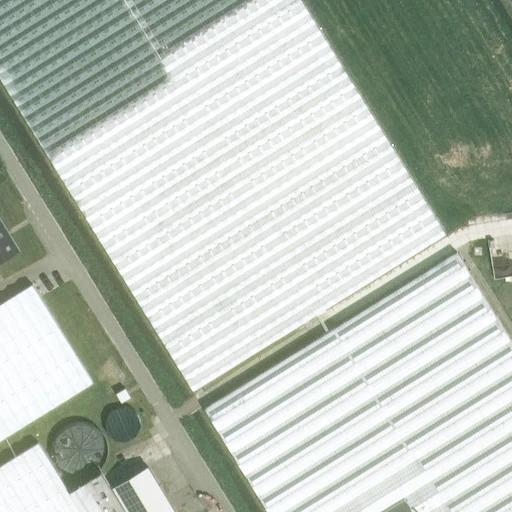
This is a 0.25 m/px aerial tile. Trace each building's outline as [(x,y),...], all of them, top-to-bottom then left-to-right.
[(0,0),(0,77),(194,390),(446,234),(301,0),(0,0)] [(0,220),(0,261),(18,251),(0,220)] [(511,511),(511,340),(457,253),(206,408),(269,511),(511,511)] [(0,441),(94,383),(32,284),(10,298),(0,304),(0,441)] [(122,402),(130,397),(126,390),(117,395),(122,402)] [(102,473),(70,493),(38,442),(0,465),(0,511),(174,511),(147,468),(112,489),(102,473)]
